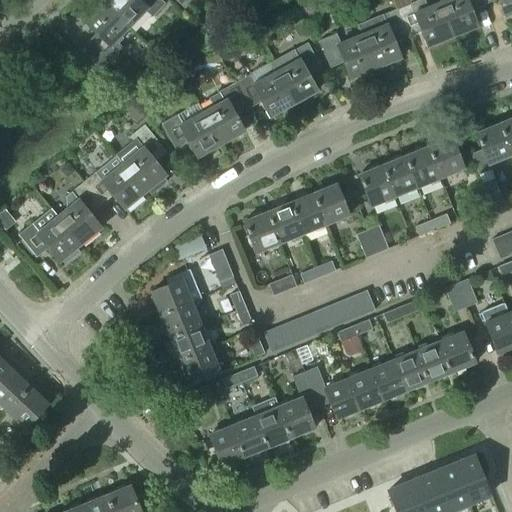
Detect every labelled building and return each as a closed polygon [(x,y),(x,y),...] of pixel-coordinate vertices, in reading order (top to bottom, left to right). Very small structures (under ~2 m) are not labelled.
[(103,0),(100,3),(127,29),(143,12),(150,18),(162,5),(157,0),(103,0)] [(172,0),(182,10),(191,0),(172,0)] [(411,0),(392,0),(396,10),(413,3),(411,0)] [(427,9),(423,0),(421,0),(395,11),(406,37),(419,32),(426,48),(451,38),(438,4),(427,9)] [(451,38),(476,28),(469,11),(483,6),(480,0),(447,0),(438,4),(451,38)] [(511,14),(511,0),(480,0),(483,6),(497,0),(501,11),(500,11),(503,18),(511,14)] [(105,65),(118,52),(121,48),(118,45),(123,40),(119,36),(127,29),(100,3),(82,22),(95,35),(85,46),(105,65)] [(380,73),(396,66),(394,62),(399,60),(392,43),(406,37),(395,11),(357,27),(361,36),(360,36),(374,70),(378,68),(380,73)] [(339,45),(335,35),(318,43),(329,69),(342,63),(349,80),(374,70),(360,36),(339,45)] [(291,106),(315,93),(306,77),(319,70),(306,45),(269,65),(291,106)] [(291,106),(269,65),(233,85),(247,110),(259,103),(268,119),(291,106)] [(218,146),(242,133),(234,118),(247,110),(233,85),(217,94),(217,95),(209,100),(213,107),(201,114),(218,146)] [(133,105),(125,111),(135,123),(143,116),(133,105)] [(218,146),(201,114),(181,125),(176,116),(159,126),(173,151),(186,144),(195,159),(218,146)] [(510,157),(511,156),(511,119),(497,126),(510,157)] [(138,150),(120,165),(143,194),(146,191),(149,195),(164,183),(160,179),(164,176),(153,163),(165,153),(142,126),(128,138),(138,150)] [(469,157),(481,186),(492,182),(486,167),(510,157),(497,126),(473,136),(480,153),(469,157)] [(438,181),(462,171),(449,140),(426,150),(438,181)] [(415,190),(438,181),(426,150),(402,159),(415,190)] [(96,172),(81,184),(100,207),(111,197),(122,211),(125,208),(129,213),(144,200),(140,196),(143,194),(120,165),(113,157),(96,172)] [(392,199),(415,190),(402,159),(380,168),(392,199)] [(60,171),(65,178),(72,172),(67,166),(60,171)] [(369,208),(392,199),(380,168),(356,177),(369,208)] [(490,209),(502,204),(492,182),(481,186),(481,187),(490,209)] [(79,246),(99,229),(88,216),(100,207),(81,184),(67,196),(73,203),(55,218),(79,246)] [(323,228),(347,218),(334,186),(310,196),(323,228)] [(479,214),(490,209),(481,187),(470,191),(479,214)] [(301,237),(323,228),(310,196),(288,205),(301,237)] [(277,246),(301,237),(288,205),(264,215),(277,246)] [(79,246),(55,218),(49,210),(16,237),(35,259),(46,249),(58,263),(60,261),(64,265),(77,254),(74,250),(79,246)] [(254,256),(277,246),(264,215),(241,224),(254,256)] [(432,233),(449,226),(445,216),(428,223),(432,233)] [(418,239),(432,233),(428,223),(414,229),(418,239)] [(375,256),(386,251),(377,228),(366,233),(375,256)] [(364,260),(375,256),(366,233),(355,237),(364,260)] [(500,262),(511,257),(504,237),(491,242),(500,262)] [(220,251),(211,255),(204,258),(216,287),(232,280),(220,251)] [(318,279),(334,273),(330,263),(314,270),(318,279)] [(501,278),(511,273),(511,263),(497,270),(501,278)] [(303,286),(318,279),(314,270),(299,276),(303,286)] [(158,317),(189,304),(199,299),(187,271),(163,281),(165,286),(148,293),(158,317)] [(272,298),(288,292),(296,288),(291,277),(267,286),(272,298)] [(464,309),(476,304),(466,282),(455,286),(464,309)] [(453,314),(464,309),(455,286),(444,291),(453,314)] [(363,318),(374,313),(366,293),(355,298),(363,318)] [(235,313),(244,309),(238,294),(229,297),(235,313)] [(352,322),(363,318),(355,298),(344,302),(352,322)] [(342,326),(352,322),(344,302),(334,306),(342,326)] [(401,319),(417,312),(414,303),(398,310),(401,319)] [(168,340),(199,327),(189,304),(158,317),(168,340)] [(511,348),(511,326),(507,314),(503,304),(480,314),(496,355),(511,348)] [(332,330),(342,326),(334,306),(324,310),(332,330)] [(241,328),(250,325),(244,309),(235,313),(241,328)] [(322,334),(332,330),(324,310),(314,314),(322,334)] [(386,325),(401,319),(398,310),(382,316),(386,325)] [(312,338),(322,334),(314,314),(304,318),(312,338)] [(294,323),(302,342),(312,338),(304,318),(294,323)] [(355,337),(371,331),(368,322),(351,329),(355,337)] [(284,327),(292,346),(302,342),(294,323),(284,327)] [(177,363),(208,350),(199,327),(168,340),(177,363)] [(273,331),(281,351),(291,346),(284,327),(273,331)] [(340,344),(355,337),(351,329),(336,335),(340,344)] [(263,335),(271,355),(281,351),(273,331),(263,335)] [(451,373),(474,364),(461,333),(438,342),(451,373)] [(254,360),(263,356),(257,340),(248,344),(254,360)] [(427,383),(451,373),(438,342),(415,352),(427,383)] [(187,386),(218,374),(208,350),(177,363),(187,386)] [(404,392),(427,383),(415,352),(391,361),(404,392)] [(382,401),(404,392),(391,361),(369,370),(382,401)] [(0,379),(9,370),(0,362),(0,379)] [(324,389),(316,368),(303,373),(317,406),(328,402),(335,420),(359,411),(346,380),(324,389)] [(241,383),(256,377),(253,369),(237,375),(241,383)] [(0,408),(3,412),(26,387),(9,370),(0,379),(0,408)] [(359,411),(382,401),(369,370),(346,380),(359,411)] [(290,439),(313,430),(306,411),(317,406),(303,373),(291,378),(299,398),(277,407),(290,439)] [(226,390),(241,383),(237,375),(222,381),(226,390)] [(23,430),(46,405),(26,387),(3,412),(23,430)] [(194,402),(210,396),(207,388),(191,394),(194,402)] [(290,439),(277,407),(274,399),(251,408),(254,416),(267,448),(290,439)] [(244,457),(267,448),(254,416),(231,426),(244,457)] [(220,467),(244,457),(231,426),(208,435),(220,467)] [(475,456),(452,465),(468,504),(469,503),(490,495),(475,456)] [(452,465),(431,474),(446,511),(458,511),(470,507),(469,503),(468,504),(452,465)] [(446,511),(431,474),(409,483),(420,511),(446,511)] [(420,511),(409,483),(386,492),(393,511),(420,511)] [(149,511),(143,496),(134,499),(129,487),(105,496),(111,511),(149,511)] [(111,511),(105,496),(82,505),(84,511),(111,511)]
